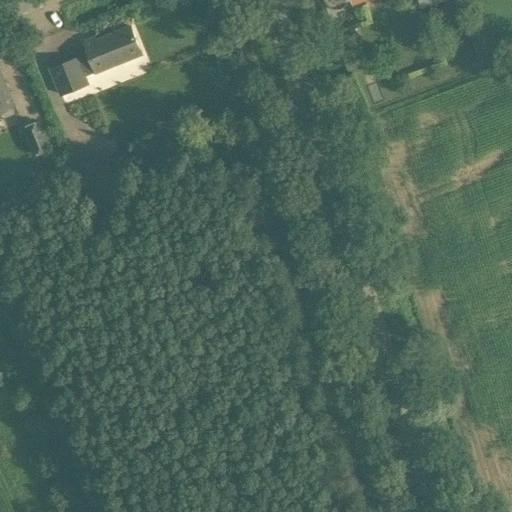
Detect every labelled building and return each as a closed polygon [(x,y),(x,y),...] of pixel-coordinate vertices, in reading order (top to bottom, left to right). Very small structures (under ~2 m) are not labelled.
[(83,73),(93,69),(95,74),(142,55),(130,25),(83,44),(87,54),(51,68),(61,94),(87,84),(83,73)] [(355,31),(343,35),(350,58),(362,54),(355,31)] [(0,72),(0,110),(14,104),(1,72),(0,72)] [(35,154),(52,147),(40,119),(24,126),(35,154)] [(74,164),(81,182),(93,212),(126,199),(107,151),(74,164)]
